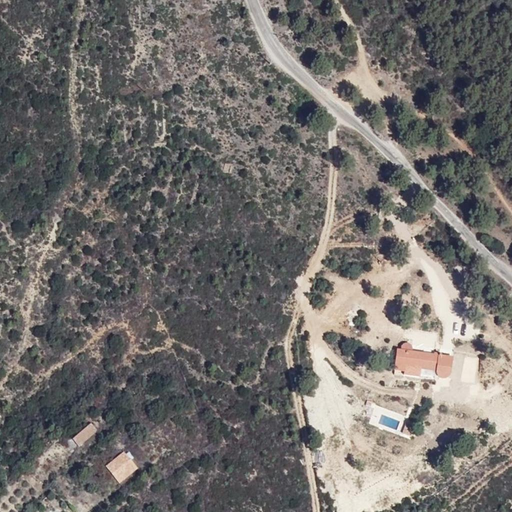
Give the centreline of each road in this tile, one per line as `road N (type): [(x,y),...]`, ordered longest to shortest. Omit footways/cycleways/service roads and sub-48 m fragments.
road 1 (unclassified): [(511,275),(472,225),(281,67),(241,0)]
road 2 (track): [(307,279),(286,343),(320,511)]
